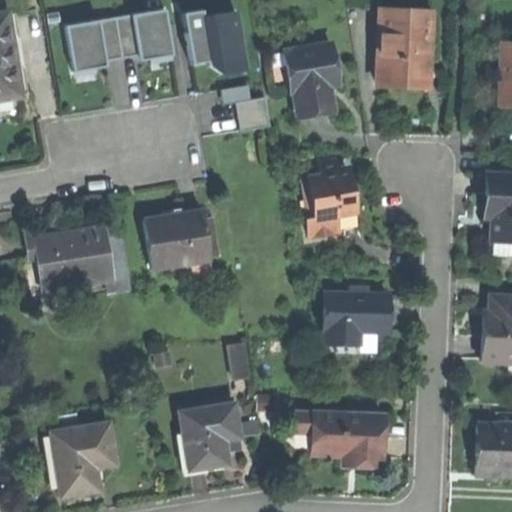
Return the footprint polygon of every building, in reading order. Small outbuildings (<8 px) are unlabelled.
[(164,9),(64,26),(72,72),(101,67),(105,66),(104,62),(137,56),(138,61),(144,60),(172,55),(164,9)] [(201,10),(181,14),(185,36),(189,64),(208,61),(208,64),(219,73),(244,70),(235,12),(202,18),(201,10)] [(429,14),(380,12),(377,85),(418,86),(419,53),(428,53),(429,14)] [(7,13),(0,14),(0,97),(20,94),(16,69),(10,70),(5,37),(10,36),(7,13)] [(329,44),(283,52),(290,92),(292,92),(296,113),(318,109),(332,107),(328,82),(335,81),(329,44)] [(500,106),(511,106),(511,46),(502,46),(501,78),(500,106)] [(427,71),(428,53),(419,53),(418,86),(427,86),(427,71)] [(221,105),(234,103),(249,100),(247,86),(219,90),(221,105)] [(249,100),(234,103),(238,131),(269,126),(265,98),(249,100)] [(348,171),(307,176),(313,216),(334,213),(336,213),(353,211),(351,193),(348,171)] [(511,173),(487,173),(486,195),(486,215),(492,215),(492,239),(511,239),(511,173)] [(301,177),(307,217),(313,216),(307,176),(301,177)] [(141,219),(149,267),(189,261),(191,279),(212,276),(202,210),(166,215),(141,219)] [(354,218),(353,211),(336,213),(337,220),(354,218)] [(336,231),(334,213),(313,216),(307,217),(302,218),(304,235),(336,231)] [(27,238),(29,252),(38,251),(43,286),(109,276),(103,238),(101,227),(76,230),(78,240),(66,242),(56,243),(55,234),(27,238)] [(119,235),(103,238),(109,276),(111,294),(127,292),(119,235)] [(386,297),(322,294),(320,337),(356,338),(356,333),(384,334),(385,317),(386,297)] [(481,329),(480,363),(511,363),(511,298),(489,298),(488,316),(482,316),(481,329)] [(355,347),(356,338),(320,337),(320,345),(355,347)] [(252,375),(249,341),(231,343),(234,377),(252,375)] [(178,411),(187,471),(208,468),(228,465),(224,440),(239,438),(234,403),(178,411)] [(293,432),(312,432),(312,413),(294,413),(293,432)] [(382,415),(312,413),(312,432),(311,454),(343,455),(361,455),(361,465),(380,466),(382,415)] [(50,428),(58,491),(79,488),(98,486),(94,457),(113,454),(109,420),(50,428)] [(474,450),(473,474),(505,475),(505,479),(511,479),(511,428),(497,428),(497,426),(475,425),(474,450)] [(352,465),(361,465),(361,455),(343,455),(343,465),(352,465)]
